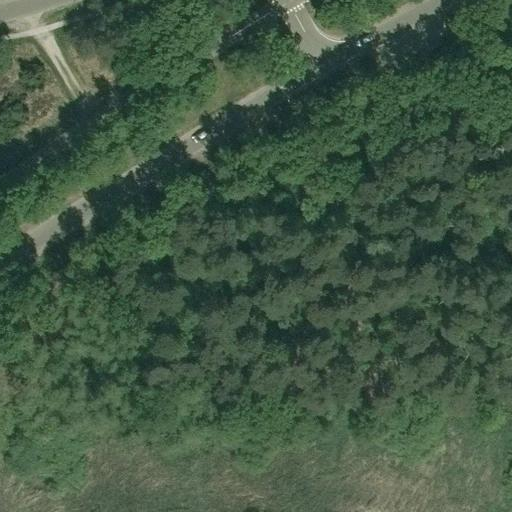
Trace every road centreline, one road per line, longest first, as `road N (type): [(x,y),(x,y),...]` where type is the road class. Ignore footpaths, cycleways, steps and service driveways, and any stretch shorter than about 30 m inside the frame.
road 1 (tertiary): [(0,266),(321,65)]
road 2 (tertiary): [(321,65),(447,0)]
